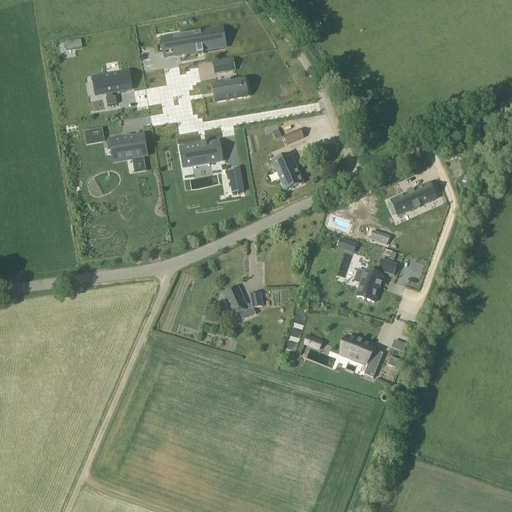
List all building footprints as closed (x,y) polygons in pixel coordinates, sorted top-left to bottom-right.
[(181,35),(162,38),(165,59),(184,55),(197,53),(197,55),(203,54),(203,52),(225,48),(222,28),(181,35)] [(65,53),(82,50),(80,41),(64,44),(65,53)] [(233,61),(223,62),(225,73),(235,71),(233,61)] [(128,73),(98,78),(101,96),(106,95),(112,94),(131,91),(128,73)] [(240,89),(239,82),(231,83),(231,82),(222,84),(222,85),(213,86),(214,94),(215,93),(216,98),(215,98),(216,105),(242,100),(241,93),(242,93),(241,89),(240,89)] [(106,99),(105,99),(107,107),(117,106),(115,98),(112,98),(112,94),(106,95),(106,97),(106,99)] [(284,137),(288,146),(303,140),(299,131),(284,137)] [(105,132),(89,135),(90,145),(107,143),(105,132)] [(144,138),(113,143),(116,162),(134,159),(135,165),(145,163),(144,157),(147,157),(144,138)] [(200,146),(179,150),(182,170),(192,168),(193,170),(194,170),(194,169),(193,169),(192,161),(206,159),(208,167),(206,167),(206,168),(208,167),(208,165),(217,164),(214,144),(205,145),(205,144),(204,144),(204,146),(201,146),(200,145),(200,146)] [(303,184),(290,155),(272,162),(285,192),(303,184)] [(242,182),(230,184),(232,196),(244,194),(242,182)] [(435,200),(429,185),(413,193),(412,191),(406,193),(407,195),(391,203),(397,217),(414,210),(414,211),(420,209),(419,207),(435,200)] [(104,206),(114,211),(118,201),(110,197),(109,202),(103,199),(101,204),(104,205),(104,206)] [(369,241),(375,243),(378,234),(372,232),(369,241)] [(340,240),(337,250),(353,255),(357,245),(340,240)] [(372,274),(363,298),(380,305),(391,276),(400,279),(405,268),(389,262),(385,273),(386,274),(384,278),(372,274)] [(237,288),(222,295),(226,303),(225,305),(226,309),(229,310),(232,317),(239,314),(247,310),(245,307),(237,288)] [(260,294),(250,296),(250,300),(252,309),(253,309),(262,308),(260,294)] [(258,309),(244,315),(248,322),(261,317),(258,309)] [(369,339),(344,329),(340,338),(350,342),(349,344),(348,344),(338,370),(356,377),(357,378),(361,367),(362,368),(362,367),(361,367),(362,364),(363,364),(362,363),(367,351),(366,351),(364,350),(369,339)] [(390,359),(387,366),(395,369),(398,362),(390,359)] [(314,376),(326,377),(326,367),(315,366),(314,376)]
